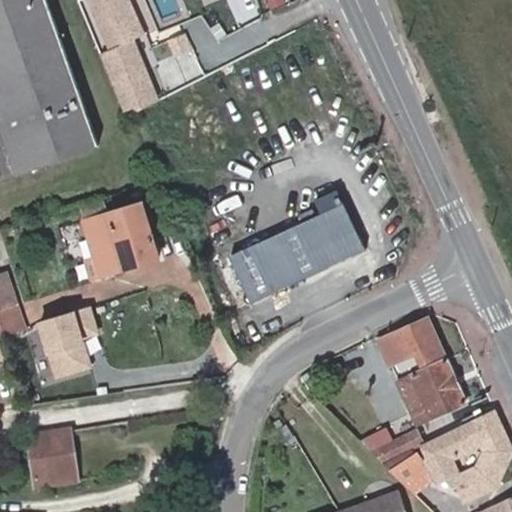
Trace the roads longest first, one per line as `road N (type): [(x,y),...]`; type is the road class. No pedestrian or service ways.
road 1 (residential): [(230,511),(244,410),(276,366),(480,274)]
road 2 (primary): [(357,0),(480,274)]
road 3 (unknown): [(0,429),(43,412),(170,399),(244,410)]
